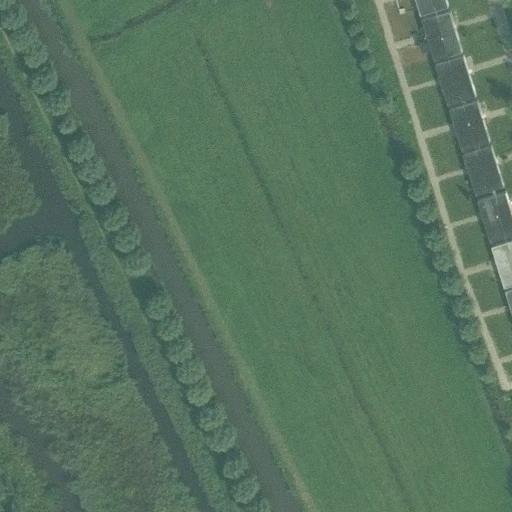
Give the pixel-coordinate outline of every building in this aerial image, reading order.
[(448,6),(446,0),(416,0),(421,14),(448,6)] [(462,51),(450,10),(422,18),(434,59),(462,51)] [(476,96),(464,55),(436,63),(448,104),(476,96)] [(490,141),(477,100),(449,108),(462,149),(490,141)] [(504,185),(491,144),(463,153),(476,194),(504,185)] [(511,234),(511,212),(506,191),(478,200),(490,241),(511,234)] [(511,283),(511,238),(492,245),(504,286),(511,283)]
